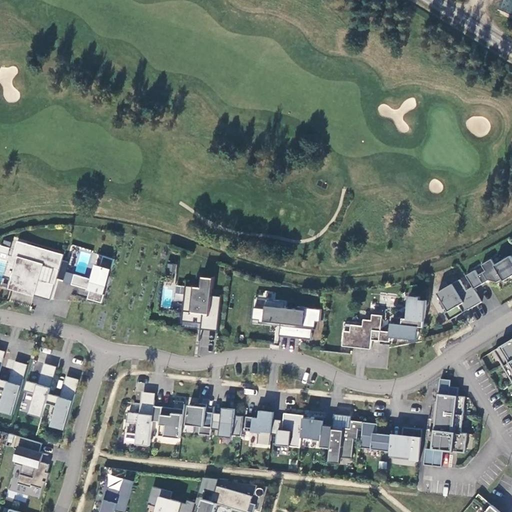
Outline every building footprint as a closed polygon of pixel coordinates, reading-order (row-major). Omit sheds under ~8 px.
[(23,257),(18,273),(15,272),(10,288),(51,300),(64,254),(19,241),(15,255),(19,256),(23,257)] [(2,243),(0,250),(10,253),(12,246),(2,243)] [(476,270),(466,275),(473,287),(474,289),(491,279),(499,281),(511,274),(511,276),(511,275),(511,254),(495,265),(492,259),(482,264),(486,270),(479,275),(476,270)] [(19,256),(15,272),(18,273),(23,257),(19,256)] [(115,259),(104,256),(101,266),(97,264),(92,279),(67,271),(64,282),(91,290),(88,298),(102,303),(115,259)] [(218,333),(222,295),(221,295),(221,296),(212,295),(214,277),(214,276),(214,278),(203,277),(203,275),(201,287),(182,285),(182,286),(186,286),(182,322),(183,322),(183,321),(195,322),(195,318),(202,319),(201,330),(202,330),(202,327),(218,329),(217,333),(218,333)] [(474,289),(473,287),(467,290),(460,279),(438,293),(449,311),(445,313),(450,320),(482,302),(474,289)] [(183,300),(184,286),(176,285),(175,300),(183,300)] [(421,299),(421,297),(410,295),(407,319),(392,317),(391,332),(381,330),(383,315),(375,314),(372,340),(380,341),(381,337),(391,338),(391,337),(418,340),(419,327),(424,327),(427,300),(421,299)] [(314,321),(318,322),(320,309),(296,306),(296,309),(283,307),(284,301),(265,299),(264,308),(253,307),(251,319),(256,320),(256,323),(270,324),(271,321),(278,322),(276,336),(308,339),(309,332),(304,332),(305,328),(313,329),(314,321)] [(352,346),(371,349),(372,340),(375,314),(373,314),(372,320),(364,319),(363,326),(352,324),(351,331),(345,331),(343,346),(352,347),(352,346)] [(511,339),(494,350),(511,380),(511,339)] [(29,364),(19,361),(13,383),(0,378),(0,389),(6,391),(1,410),(14,414),(29,364)] [(58,367),(48,364),(42,385),(27,381),(25,390),(36,394),(30,413),(43,417),(47,403),(50,394),(58,367)] [(80,380),(71,377),(65,398),(50,394),(47,403),(58,407),(52,426),(65,430),(80,380)] [(452,380),(441,379),(433,449),(426,448),(424,465),(442,467),(444,451),(466,453),(468,433),(462,432),(466,396),(459,395),(460,387),(451,386),(452,380)] [(135,383),(136,391),(144,390),(143,382),(135,383)] [(150,446),(153,421),(154,406),(156,393),(147,392),(144,414),(129,412),(127,422),(139,423),(137,444),(150,446)] [(138,403),(129,403),(129,411),(138,412),(138,403)] [(200,434),(212,435),(212,429),(214,412),(207,411),(208,404),(200,403),(200,406),(189,405),(187,424),(201,426),(200,434)] [(159,435),(181,438),(184,409),(173,408),(172,410),(163,409),(163,406),(154,406),(153,421),(161,422),(159,435)] [(223,413),(214,412),(212,429),(221,430),(220,436),(233,437),(234,435),(242,436),(244,416),(236,415),(237,409),(224,407),(223,413)] [(263,432),(272,432),(274,419),(275,411),(261,410),(260,418),(247,416),(245,431),(260,433),(263,433),(263,432)] [(279,434),(278,444),(301,447),(302,437),(304,417),(304,415),(285,413),(284,420),(283,429),(279,429),(279,434)] [(331,448),(331,444),(333,429),(333,426),(324,425),(325,417),(316,417),(316,419),(304,417),(302,437),(313,438),(312,440),(322,441),(321,446),(331,448)] [(284,420),(274,419),(272,432),(272,433),(279,434),(279,429),(283,429),(284,420)] [(376,421),(364,419),(364,421),(363,430),(361,448),(391,451),(392,435),(375,433),(376,421)] [(333,456),(352,458),(354,446),(351,445),(352,439),(358,440),(359,430),(363,430),(364,421),(351,420),(350,428),(344,427),(344,432),(339,432),(339,429),(333,429),(331,444),(334,444),(333,456)] [(423,429),(403,426),(402,436),(392,435),(391,451),(391,454),(411,456),(411,460),(420,461),(423,429)] [(260,433),(258,445),(270,447),(272,433),(272,432),(263,432),(263,433),(260,433)] [(43,443),(18,436),(15,448),(20,449),(15,464),(23,466),(18,483),(32,487),(32,485),(43,488),(45,482),(47,482),(50,473),(48,472),(50,464),(42,462),(45,453),(41,452),(43,443)] [(253,496),(217,486),(220,478),(204,477),(198,497),(203,499),(201,504),(198,511),(215,511),(218,504),(232,508),(233,509),(233,508),(246,511),(248,511),(251,511),(253,511),(256,504),(251,503),(253,496)] [(121,511),(125,511),(135,481),(125,478),(121,491),(109,487),(101,511),(115,511),(116,511),(121,511)] [(156,511),(193,511),(196,503),(196,502),(188,500),(187,504),(171,499),(173,492),(154,486),(148,504),(158,507),(156,511)]
